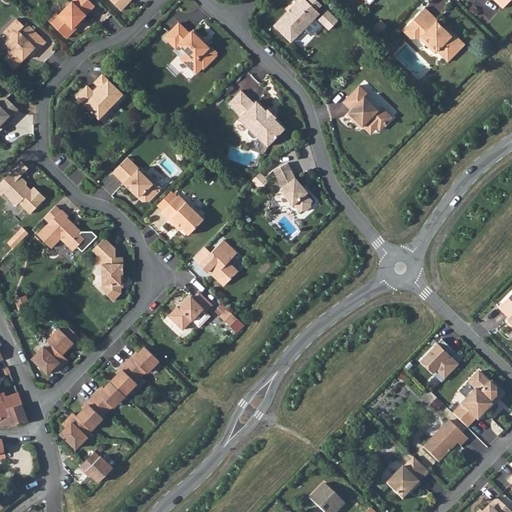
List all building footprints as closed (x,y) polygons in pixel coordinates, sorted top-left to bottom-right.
[(48,20),(66,38),(74,30),(72,28),(94,5),(89,0),(71,0),(58,14),(56,12),(48,20)] [(110,0),(121,10),(130,0),(110,0)] [(306,0),(295,0),(295,1),(296,2),(274,25),(290,42),(319,13),(316,10),(306,0)] [(306,0),(316,10),(321,4),(316,0),(306,0)] [(437,20),(424,7),(402,30),(410,38),(419,38),(434,53),(436,51),(447,61),(465,44),(453,33),(451,35),(444,28),(436,21),(437,20)] [(327,10),(318,20),(328,29),(337,20),(327,10)] [(4,58),(14,68),(34,47),(37,50),(45,42),(26,23),(24,25),(17,19),(4,31),(11,38),(6,43),(13,49),(4,58)] [(178,22),(164,37),(175,47),(178,44),(186,51),(180,58),(195,73),(202,66),(203,68),(216,54),(215,53),(215,51),(211,47),(208,47),(202,41),(202,38),(192,29),(189,33),(178,22)] [(451,35),(453,33),(446,26),(444,28),(451,35)] [(93,82),(95,84),(104,75),(102,73),(93,82)] [(98,119),(103,119),(108,114),(108,109),(114,102),(117,105),(125,96),(104,75),(95,84),(99,88),(95,92),(86,85),(75,96),(98,119)] [(367,93),(359,85),(342,102),(350,110),(346,114),(354,122),(355,120),(365,129),(371,122),(376,127),(379,130),(392,117),(381,106),(377,109),(364,96),(367,93)] [(241,90),(228,103),(241,116),(238,118),(248,128),(247,130),(247,133),(252,138),(255,138),(257,136),(267,146),(284,128),(274,118),(276,117),(267,109),(266,110),(256,100),(253,102),(241,90)] [(3,125),(18,108),(6,97),(0,103),(0,124),(1,123),(3,125)] [(371,122),(365,129),(370,134),(376,127),(371,122)] [(127,157),(112,172),(136,195),(140,196),(146,201),(149,201),(161,188),(147,174),(145,176),(138,168),(127,157)] [(21,161),(0,182),(0,194),(1,195),(3,193),(16,205),(18,202),(30,213),(45,198),(33,186),(30,190),(26,185),(26,182),(20,176),(28,168),(21,161)] [(287,162),(273,169),(282,188),(280,190),(292,205),(293,204),(299,211),(301,210),(305,210),(310,206),(310,202),(312,201),(301,188),(303,186),(294,177),(287,162)] [(178,194),(161,212),(174,225),(177,223),(188,234),(203,218),(178,194)] [(55,205),(32,229),(37,234),(60,210),(55,205)] [(67,216),(61,210),(60,210),(37,234),(50,247),(59,237),(67,245),(72,241),(77,246),(81,250),(96,235),(91,230),(81,231),(78,233),(70,225),(72,223),(66,218),(67,216)] [(13,248),(28,233),(22,227),(7,242),(13,248)] [(115,248),(104,237),(92,250),(97,255),(96,256),(101,261),(102,285),(99,287),(113,300),(121,292),(121,280),(123,280),(123,257),(115,257),(115,248)] [(210,252),(199,263),(207,271),(208,270),(223,285),(237,271),(228,261),(236,252),(222,239),(210,252)] [(77,246),(72,241),(67,245),(73,250),(77,246)] [(210,252),(204,246),(193,257),(199,263),(210,252)] [(212,304),(198,291),(192,297),(190,295),(179,307),(177,305),(167,315),(182,329),(203,308),(206,311),(212,304)] [(511,292),(499,307),(510,317),(506,321),(511,326),(511,292)] [(16,301),(20,310),(31,305),(27,296),(16,301)] [(220,314),(230,324),(236,318),(226,308),(220,314)] [(73,344),(80,338),(67,326),(62,331),(59,328),(47,340),(50,342),(61,354),(72,343),(73,344)] [(61,354),(50,342),(45,348),(43,346),(32,358),(47,373),(57,363),(60,367),(67,359),(61,354)] [(437,343),(419,360),(432,374),(436,370),(444,378),(458,364),(437,343)] [(158,360),(144,346),(133,357),(132,356),(126,362),(140,377),(146,371),(147,372),(158,360)] [(121,370),(110,381),(124,395),(136,383),(135,382),(140,377),(126,362),(119,369),(121,370)] [(476,390),(453,413),(467,428),(476,419),(478,421),(493,406),(491,404),(497,398),(497,389),(478,371),(468,382),(476,390)] [(124,395),(110,381),(100,392),(98,391),(92,397),(106,411),(112,406),(113,407),(124,395)] [(0,391),(0,417),(5,416),(6,419),(0,420),(0,426),(9,427),(28,421),(18,392),(3,398),(0,391)] [(87,405),(76,416),(90,430),(102,418),(101,417),(106,411),(92,397),(85,404),(87,405)] [(90,430),(76,416),(73,413),(66,420),(69,423),(60,433),(75,448),(87,436),(85,435),(90,430)] [(461,446),(468,439),(449,420),(423,447),(439,462),(457,443),(461,446)] [(87,471),(98,482),(112,467),(100,456),(99,456),(94,451),(79,466),(86,472),(87,471)] [(428,472),(413,457),(403,467),(403,466),(386,484),(402,499),(413,489),(414,490),(420,484),(419,482),(428,472)] [(336,511),(345,503),(322,483),(308,498),(322,511),(336,511)] [(511,511),(497,498),(483,511),(511,511)]
